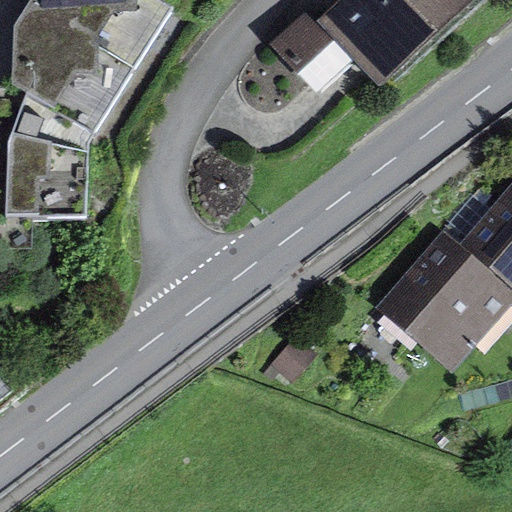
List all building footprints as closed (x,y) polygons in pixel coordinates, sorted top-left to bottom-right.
[(17,96),(30,102),(97,145),(174,22),(137,0),(39,0),(15,39),(17,96)] [(350,0),(318,31),(353,68),(382,99),(487,0),(350,0)] [(317,102),(353,68),(318,31),(306,18),(270,52),(317,102)] [(86,153),(97,145),(30,102),(8,149),(6,224),(85,225),(86,153)] [(507,293),(511,296),(511,190),(459,251),(507,293)] [(378,313),(441,368),(507,293),(459,251),(444,238),(378,313)]
